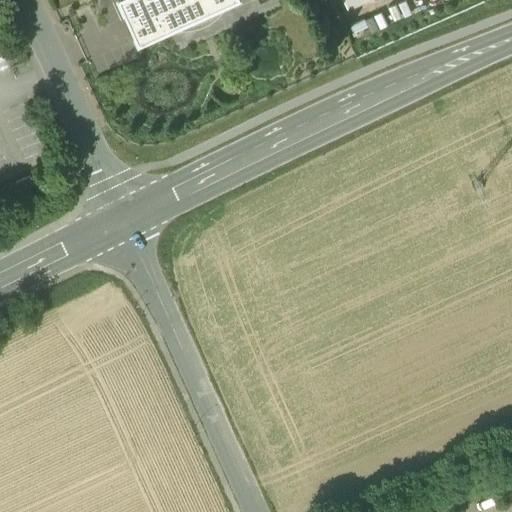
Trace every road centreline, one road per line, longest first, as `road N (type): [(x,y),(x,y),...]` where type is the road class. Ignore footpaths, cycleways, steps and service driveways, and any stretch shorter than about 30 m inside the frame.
road 1 (secondary): [(122,220),(511,40)]
road 2 (residential): [(253,511),(122,220)]
road 3 (unclassified): [(122,220),(25,0)]
road 4 (secondary): [(0,281),(122,220)]
